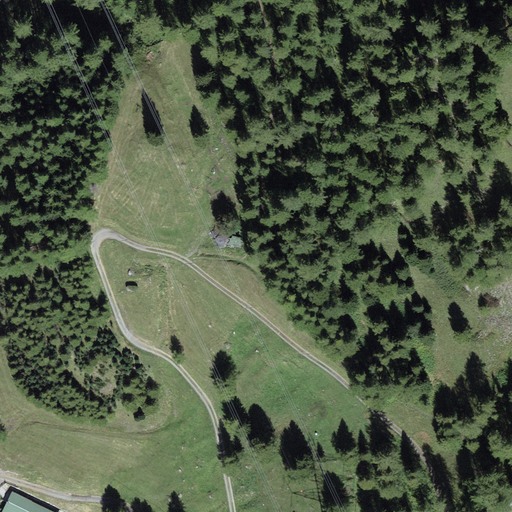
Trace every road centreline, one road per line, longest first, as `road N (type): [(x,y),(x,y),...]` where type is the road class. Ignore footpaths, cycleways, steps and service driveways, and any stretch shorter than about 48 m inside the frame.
road 1 (track): [(442,511),(415,448),(186,260)]
road 2 (track): [(233,511),(213,412),(188,377),(123,328),(96,256),(95,244),(109,232)]
road 3 (track): [(0,479),(125,511)]
